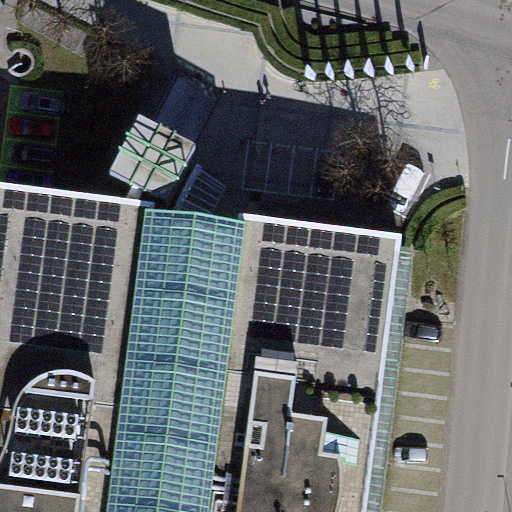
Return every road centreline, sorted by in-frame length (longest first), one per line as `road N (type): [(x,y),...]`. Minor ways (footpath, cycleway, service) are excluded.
road 1 (residential): [(511,199),(476,511)]
road 2 (tertiary): [(385,0),(511,35)]
